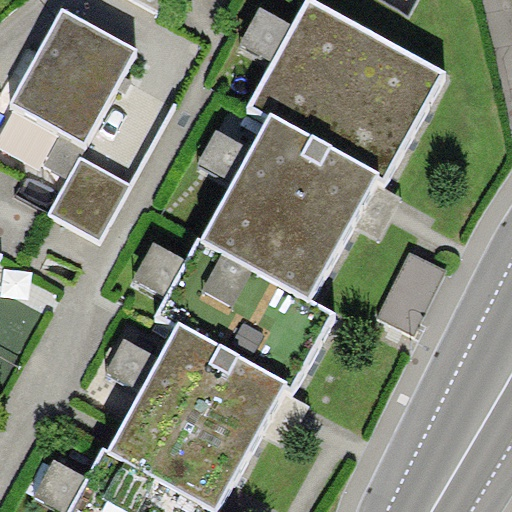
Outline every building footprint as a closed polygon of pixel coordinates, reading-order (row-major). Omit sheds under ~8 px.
[(468,68),(349,0),(313,0),(251,107),(276,122),(211,227),(341,299),(468,68)] [(70,1),(13,103),(96,148),(152,47),(70,1)] [(137,189),(85,159),(54,213),(107,243),(137,189)] [(175,349),(121,444),(138,458),(242,511),(319,376),(303,367),(341,299),(211,227),(150,335),(175,349)] [(423,324),(412,318),(436,268),(410,255),(377,321),(415,340),(423,324)] [(235,511),(138,458),(107,511),(235,511)]
